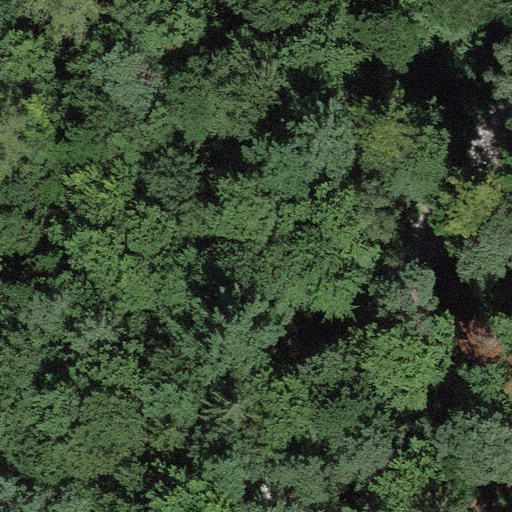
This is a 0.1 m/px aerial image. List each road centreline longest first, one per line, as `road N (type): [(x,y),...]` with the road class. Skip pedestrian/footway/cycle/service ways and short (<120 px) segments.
road 1 (track): [(232,511),(290,400),(428,260),(511,218)]
road 2 (track): [(511,118),(428,260)]
